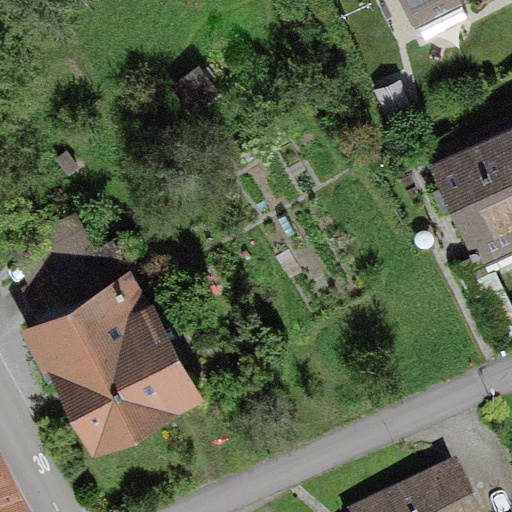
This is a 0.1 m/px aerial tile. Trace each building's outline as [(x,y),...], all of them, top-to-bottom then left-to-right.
[(398,0),(414,32),(463,8),(459,0),(398,0)] [(222,86),(199,59),(173,81),(196,108),(222,86)] [(511,127),(435,163),(476,253),(482,265),(487,263),(511,251),(511,127)] [(22,337),(93,465),(203,404),(132,276),(130,277),(115,250),(95,261),(75,225),(9,262),(28,298),(22,301),(37,329),(22,337)] [(489,268),(487,263),(482,265),(476,253),(453,263),(489,345),(511,334),(511,299),(496,265),(489,268)] [(0,511),(24,511),(0,460),(0,511)] [(477,511),(458,467),(352,511),(477,511)]
